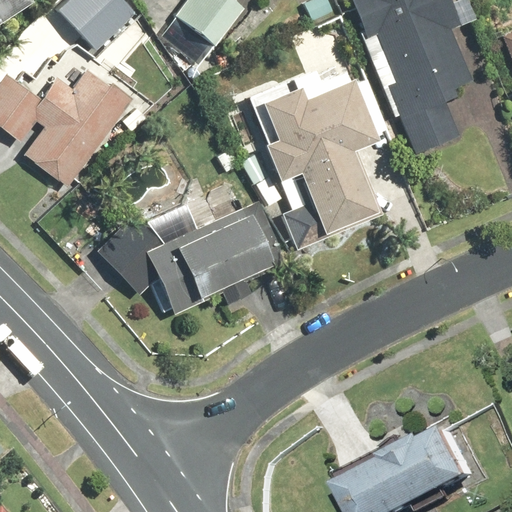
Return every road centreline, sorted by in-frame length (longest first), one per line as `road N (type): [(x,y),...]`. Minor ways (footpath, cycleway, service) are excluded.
road 1 (residential): [(153,471),(356,335),(511,259)]
road 2 (tertiary): [(153,471),(0,298)]
